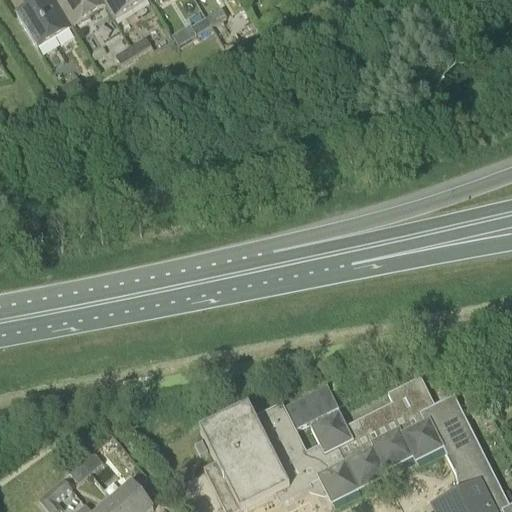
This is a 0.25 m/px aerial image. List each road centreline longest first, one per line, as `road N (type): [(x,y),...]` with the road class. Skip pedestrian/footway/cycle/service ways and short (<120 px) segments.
road 1 (primary): [(0,323),(274,266)]
road 2 (primary): [(511,176),(274,266)]
road 3 (primary): [(349,251),(511,214)]
road 4 (primary): [(349,251),(511,239)]
